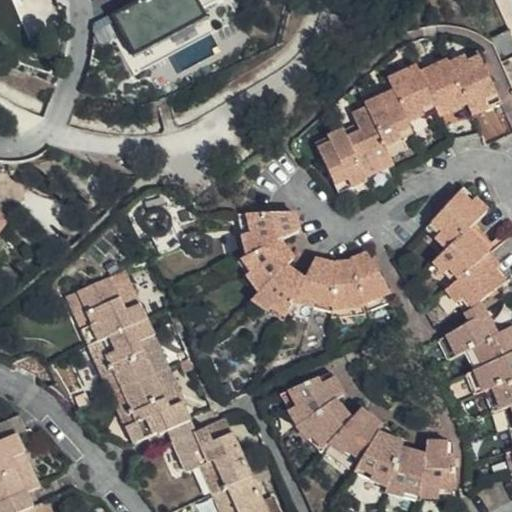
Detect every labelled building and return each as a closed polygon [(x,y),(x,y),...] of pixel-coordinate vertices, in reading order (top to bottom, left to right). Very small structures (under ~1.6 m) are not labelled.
[(158,2),(156,0),(134,0),(109,13),(124,41),(126,45),(167,24),(168,25),(169,26),(170,27),(171,27),(172,28),(173,27),(174,27),(176,27),(177,27),(178,26),(179,26),(180,25),(180,24),(181,23),(181,22),(181,21),(182,20),(182,19),(181,19),(181,17),(212,0),(162,0),(163,0),(158,2)] [(456,53),(433,64),(436,68),(439,72),(440,73),(454,89),(468,105),(473,109),(481,119),(498,108),(495,98),(507,92),(489,53),(476,58),(474,52),(458,59),(456,53)] [(454,89),(440,73),(429,78),(442,110),(447,119),(473,109),(468,105),(454,89)] [(442,110),(429,78),(426,74),(396,86),(401,98),(411,123),(442,110)] [(373,110),(373,112),(389,151),(417,138),(411,123),(401,98),(373,110)] [(481,119),(473,109),(478,121),(481,119)] [(366,136),(353,141),(370,183),(397,171),(389,151),(373,112),(360,117),(366,136)] [(370,183),(353,141),(350,134),(322,146),(342,197),(354,192),(355,195),(372,188),(370,183)] [(450,253),(480,229),(491,220),(470,194),(430,232),(450,253)] [(248,243),(251,259),(284,245),(304,236),(299,218),(243,219),(248,243)] [(458,288),(490,261),(487,257),(496,249),(480,229),(450,253),(438,265),(458,288)] [(284,245),(251,259),(240,264),(262,296),(287,272),(291,270),(298,263),(284,245)] [(370,257),(354,264),(367,315),(395,303),(370,257)] [(466,317),(481,308),(511,285),(490,261),(458,288),(447,296),(466,317)] [(354,264),(338,268),(334,315),(334,321),(360,320),(368,319),(367,315),(354,264)] [(123,266),(107,273),(123,307),(138,300),(123,266)] [(307,286),(297,307),(334,315),(338,268),(318,266),(307,286)] [(287,272),(262,296),(256,303),(288,325),(297,307),(307,286),(291,270),(287,272)] [(123,307),(107,273),(75,287),(90,321),(80,325),(88,343),(146,317),(138,300),(123,307)] [(90,321),(75,287),(65,292),(80,325),(90,321)] [(471,324),(486,316),(481,308),(466,317),(471,324)] [(475,351),(498,339),(486,316),(471,324),(447,338),(458,358),(467,354),(475,351)] [(146,317),(88,343),(95,358),(105,354),(121,388),(154,374),(139,340),(153,333),(146,317)] [(484,371),(511,359),(511,332),(498,339),(475,351),(484,371)] [(168,368),(153,333),(139,340),(154,374),(168,368)] [(458,358),(447,338),(439,343),(450,363),(458,358)] [(476,374),(484,371),(475,351),(467,354),(476,374)] [(281,377),(270,353),(259,358),(268,382),(281,377)] [(105,354),(95,358),(111,394),(121,388),(105,354)] [(494,392),(511,385),(511,359),(484,371),(476,374),(484,395),(494,392)] [(61,382),(54,372),(46,368),(37,368),(32,369),(61,397),(62,390),(61,382)] [(168,368),(154,374),(168,408),(179,403),(184,401),(168,368)] [(252,390),(243,370),(227,378),(236,397),(252,390)] [(281,396),(290,412),(298,407),(307,423),(334,402),(343,394),(332,372),(281,396)] [(168,408),(154,374),(121,388),(136,422),(126,427),(134,444),(158,433),(161,435),(188,423),(179,403),(168,408)] [(476,399),(484,395),(476,374),(467,378),(476,399)] [(511,410),(511,409),(511,385),(494,392),(503,413),(511,410)] [(121,388),(111,394),(126,427),(136,422),(121,388)] [(493,416),(503,413),(494,392),(484,395),(493,416)] [(334,402),(307,423),(305,425),(316,437),(310,444),(320,455),(330,445),(335,437),(351,419),(334,402)] [(298,407),(290,412),(300,429),(305,425),(307,423),(298,407)] [(360,409),(351,419),(335,437),(346,446),(350,449),(343,457),(356,466),(375,435),(380,426),(360,409)] [(508,434),(511,433),(511,410),(503,413),(504,417),(508,434)] [(0,511),(18,511),(31,506),(9,459),(22,453),(15,437),(26,431),(19,415),(0,423),(0,511)] [(211,443),(230,435),(223,420),(205,429),(211,443)] [(305,425),(300,429),(297,431),(310,444),(316,437),(305,425)] [(224,490),(250,479),(230,435),(211,443),(205,429),(172,444),(185,473),(199,468),(210,462),(224,490)] [(400,446),(375,435),(356,466),(350,476),(369,485),(373,475),(388,483),(399,453),(400,446)] [(346,446),(335,437),(330,445),(343,457),(350,449),(346,446)] [(425,446),(423,459),(419,489),(436,491),(435,500),(454,502),(448,447),(425,446)] [(9,459),(31,506),(44,501),(22,453),(9,459)] [(423,459),(399,453),(388,483),(386,487),(402,491),(399,501),(416,506),(417,499),(419,489),(423,459)] [(508,480),(511,478),(511,454),(503,458),(508,480)] [(211,496),(224,490),(210,462),(199,468),(211,496)] [(194,511),(159,469),(141,485),(163,511),(194,511)] [(373,475),(369,485),(384,491),(386,487),(388,483),(373,475)] [(265,511),(250,479),(224,490),(233,511),(265,511)] [(386,487),(384,491),(383,497),(399,501),(402,491),(386,487)] [(436,491),(419,489),(417,499),(435,500),(436,491)] [(233,511),(224,490),(211,496),(218,511),(233,511)] [(33,511),(48,511),(44,501),(31,506),(33,511)]
